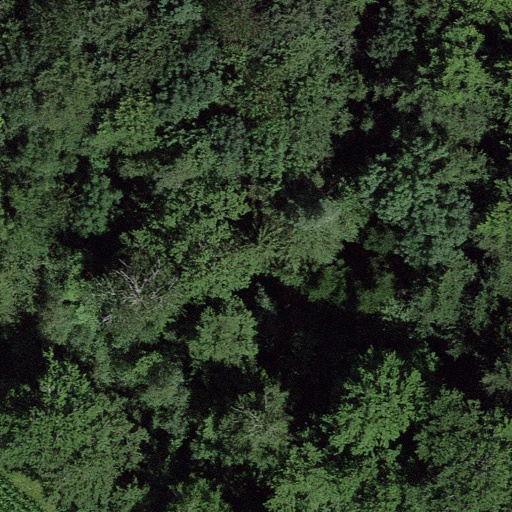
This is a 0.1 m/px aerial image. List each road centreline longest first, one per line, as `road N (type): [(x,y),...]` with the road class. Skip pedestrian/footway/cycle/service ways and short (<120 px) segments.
road 1 (track): [(511,414),(71,180),(0,127)]
road 2 (track): [(0,278),(71,180)]
